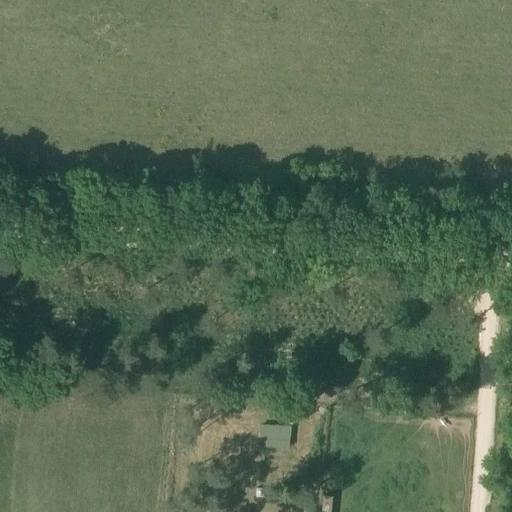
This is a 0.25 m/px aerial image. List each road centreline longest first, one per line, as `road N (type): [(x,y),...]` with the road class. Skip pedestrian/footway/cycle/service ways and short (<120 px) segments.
road 1 (unclassified): [(511,254),(0,230)]
road 2 (track): [(483,511),(490,253)]
